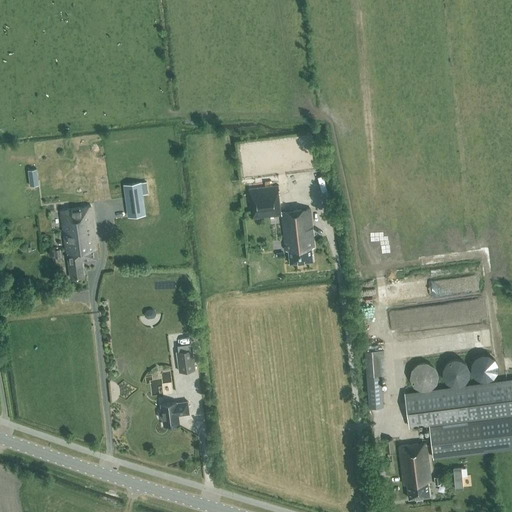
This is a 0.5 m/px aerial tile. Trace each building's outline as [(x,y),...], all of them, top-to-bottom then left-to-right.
[(38,180),(36,169),(29,170),(30,181),(38,180)] [(282,212),(279,186),(277,175),(254,177),(255,184),(248,184),(252,218),(282,215),(286,251),(288,251),(290,263),(313,261),(312,248),(314,248),(310,209),(282,212)] [(143,194),(148,194),(146,182),(125,184),(130,217),(146,215),(143,194)] [(91,207),(60,210),(66,256),(68,256),(70,277),(84,276),(82,261),(97,259),(91,207)] [(153,310),(147,311),(144,314),(145,317),(148,319),(154,318),(157,315),(157,312),(153,310)] [(382,406),(381,375),(379,349),(365,350),(369,407),(382,406)] [(200,365),(199,354),(193,355),(193,350),(177,352),(180,372),(195,369),(195,366),(200,365)] [(474,361),(472,368),(474,375),(479,380),(486,381),(492,379),(496,374),(498,368),(497,363),(493,357),(487,355),(480,356),(474,361)] [(446,362),(443,368),(443,376),(446,382),(452,386),(459,386),(466,383),(470,377),(470,370),(467,363),(461,359),(453,359),(446,362)] [(424,362),(422,362),(420,363),(418,364),(416,365),(414,366),(413,368),(412,370),(411,372),(411,375),(411,377),(411,379),(412,381),(413,383),(415,385),(417,386),(419,387),(421,388),(423,388),(426,388),(428,388),(430,387),(432,386),(434,384),(435,382),(436,380),(437,378),(437,376),(437,374),(436,371),(435,369),(434,367),(433,366),(431,364),(429,363),(427,362),(424,362)] [(413,424),(428,422),(433,458),(482,452),(511,448),(511,379),(409,393),(413,424)] [(162,411),(160,411),(159,413),(159,418),(161,419),(163,419),(164,425),(180,423),(179,414),(181,414),(183,414),(190,414),(188,401),(177,403),(177,402),(161,404),(162,411)] [(385,452),(394,451),(392,439),(384,440),(385,452)] [(428,481),(431,480),(426,443),(398,447),(404,484),(407,484),(409,498),(430,495),(428,481)]
